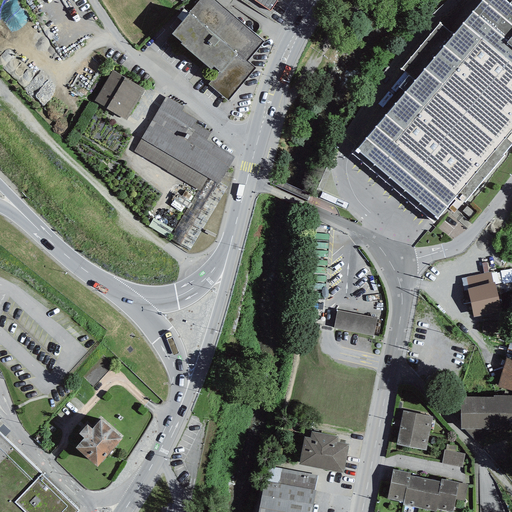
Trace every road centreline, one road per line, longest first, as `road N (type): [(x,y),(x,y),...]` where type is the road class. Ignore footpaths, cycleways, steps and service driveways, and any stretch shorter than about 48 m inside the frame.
road 1 (track): [(0,87),(57,151),(206,276)]
road 2 (residential): [(391,264),(401,308),(358,511)]
road 3 (tertiary): [(159,450),(198,369),(236,222)]
road 4 (residential): [(93,0),(137,56),(255,147)]
road 5 (secondary): [(159,450),(177,397),(176,364),(133,303)]
road 6 (tertiary): [(255,147),(286,54),(316,0)]
road 7 (residential): [(511,181),(461,243),(391,264)]
road 8 (tertiary): [(236,222),(219,259),(189,291),(133,303)]
